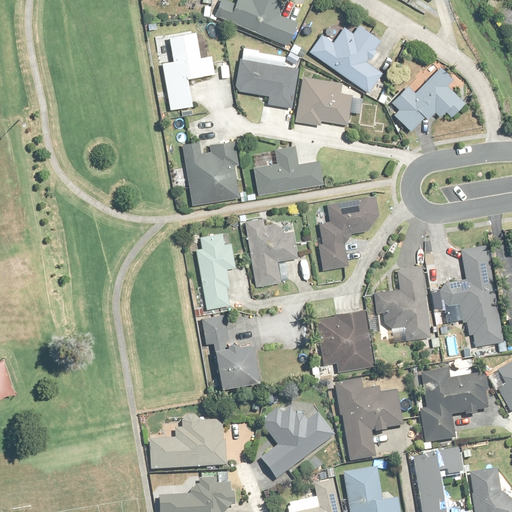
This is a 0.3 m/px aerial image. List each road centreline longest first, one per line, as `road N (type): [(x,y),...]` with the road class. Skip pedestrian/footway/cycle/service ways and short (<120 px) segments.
road 1 (residential): [(511,202),(435,215),(418,208),(410,189),(416,171),(432,161),(503,152)]
road 2 (residential): [(357,0),(451,51),(477,77),(503,152)]
